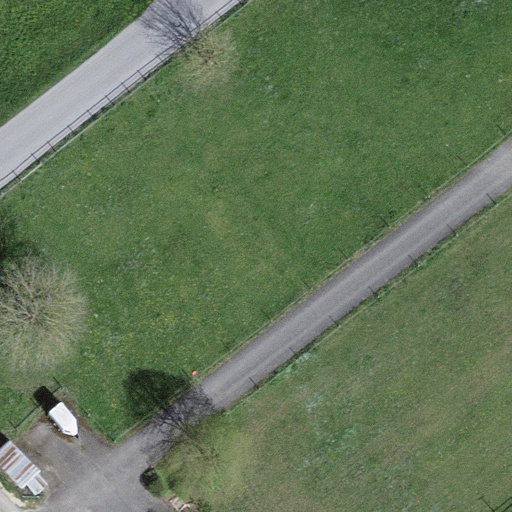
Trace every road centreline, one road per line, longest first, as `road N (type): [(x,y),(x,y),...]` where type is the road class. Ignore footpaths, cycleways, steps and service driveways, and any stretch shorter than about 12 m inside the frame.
road 1 (track): [(79,511),(511,164)]
road 2 (unclassified): [(0,158),(220,0)]
